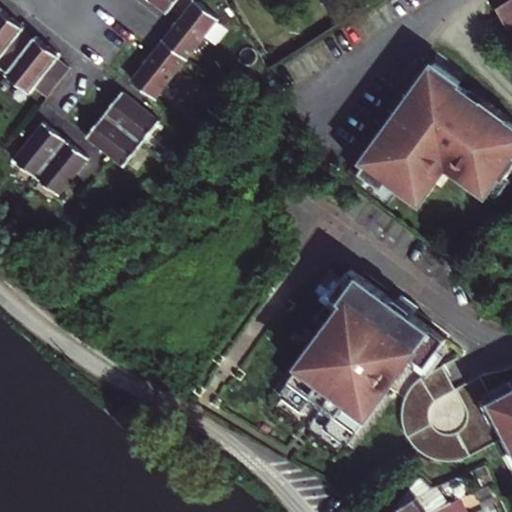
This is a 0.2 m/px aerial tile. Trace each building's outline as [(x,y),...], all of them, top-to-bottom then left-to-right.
[(193,0),(148,0),(176,22),(193,0)] [(511,0),(510,0),(502,5),(511,25),(511,0)] [(232,28),(204,6),(170,46),(199,69),(232,28)] [(20,68),(38,45),(23,33),(26,29),(7,14),(0,22),(0,62),(5,56),(20,68)] [(20,68),(13,76),(37,96),(44,87),(58,99),(77,77),(62,65),(66,60),(41,41),(38,45),(20,68)] [(167,109),(199,69),(170,46),(139,86),(167,109)] [(511,122),(510,121),(511,118),(485,100),(487,98),(474,88),(470,94),(459,87),(461,84),(434,66),(430,72),(424,67),(393,113),(400,117),(368,166),(371,169),(366,176),(374,182),(370,188),(396,205),(405,191),(427,206),(452,168),(492,195),(496,189),(504,194),(511,181),(511,178),(509,176),(511,171),(511,122)] [(167,125),(130,95),(111,119),(148,149),(167,125)] [(148,149),(111,119),(93,141),(131,171),(148,149)] [(43,182),(72,146),(48,126),(19,162),(43,182)] [(72,146),(43,182),(66,201),(95,164),(72,146)] [(347,441),(429,326),(359,279),(353,286),(330,271),(321,287),(342,302),(278,392),(347,441)] [(511,389),(489,401),(511,442),(511,389)] [(494,485),(483,490),(488,500),(498,495),(494,485)] [(396,511),(435,511),(439,510),(429,493),(396,511)] [(488,500),(493,509),(502,504),(498,495),(488,500)]
